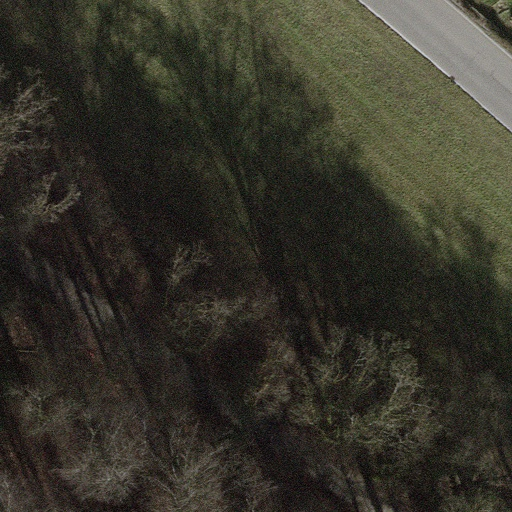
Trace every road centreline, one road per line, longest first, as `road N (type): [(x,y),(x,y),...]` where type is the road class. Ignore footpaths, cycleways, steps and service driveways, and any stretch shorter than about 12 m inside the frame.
road 1 (track): [(429,511),(0,211)]
road 2 (unclassified): [(415,0),(511,85)]
